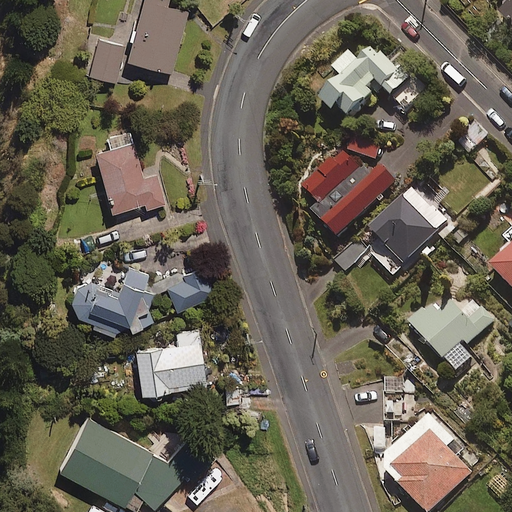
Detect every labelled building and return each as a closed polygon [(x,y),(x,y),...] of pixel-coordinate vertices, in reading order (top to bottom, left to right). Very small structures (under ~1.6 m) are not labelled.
[(168,0),(144,0),(144,1),(139,0),(134,0),(132,12),(140,14),(128,59),(172,71),(188,11),(167,5),(168,0)] [(511,6),(503,16),(511,25),(511,6)] [(126,47),(99,40),(90,74),(117,81),(126,47)] [(411,82),(377,50),(362,65),(353,56),(338,73),(346,80),(325,103),(338,115),(342,110),(353,121),(376,97),(371,92),(379,83),(395,99),(411,82)] [(400,103),(411,113),(431,91),(420,81),(400,103)] [(491,136),(478,120),(456,139),(469,155),(491,136)] [(143,177),(131,128),(105,134),(109,149),(98,152),(113,211),(146,202),(147,208),(166,203),(159,174),(143,177)] [(381,149),(354,140),(350,152),(378,161),(381,149)] [(371,177),(344,149),(305,188),(322,206),(315,213),(341,240),(398,183),(381,167),(371,177)] [(372,230),(407,266),(438,236),(444,242),(460,227),(420,185),(372,230)] [(511,232),(506,238),(511,244),(511,250),(494,267),(511,286),(511,232)] [(363,255),(354,245),(336,261),(346,271),(363,255)] [(130,325),(132,329),(152,321),(147,313),(162,280),(131,267),(120,293),(89,281),(83,282),(76,288),(72,300),(76,312),(92,320),(90,324),(111,333),(130,325)] [(215,295),(202,267),(165,284),(178,312),(215,295)] [(495,323),(465,292),(446,311),(436,301),(411,325),(458,374),(475,359),(466,350),(495,323)] [(207,384),(199,330),(176,333),(178,345),(136,351),(143,394),(207,384)] [(419,356),(398,335),(387,347),(407,367),(419,356)] [(395,445),(414,427),(411,374),(384,376),(387,424),(394,423),(395,445)] [(478,415),(448,386),(438,396),(468,425),(478,415)] [(465,450),(431,416),(389,457),(390,474),(426,511),(435,511),(473,475),(457,458),(465,450)] [(193,481),(218,455),(194,432),(168,460),(89,417),(61,470),(136,511),(143,498),(153,508),(186,475),(193,481)] [(386,455),(383,431),(371,432),(374,456),(386,455)]
